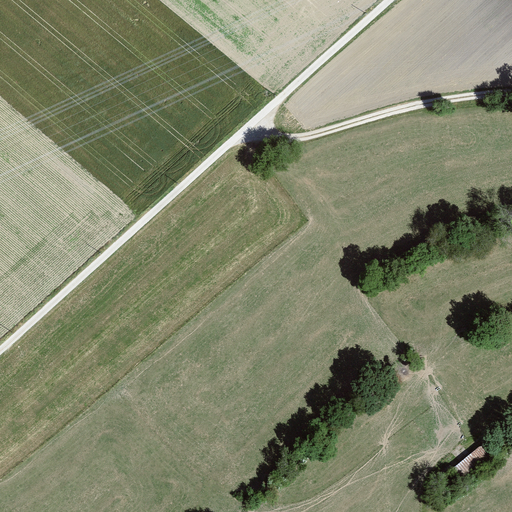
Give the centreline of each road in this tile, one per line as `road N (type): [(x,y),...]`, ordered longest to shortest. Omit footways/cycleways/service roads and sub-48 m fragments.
road 1 (track): [(389,0),(0,350)]
road 2 (track): [(511,97),(427,105),(273,140),(246,129)]
